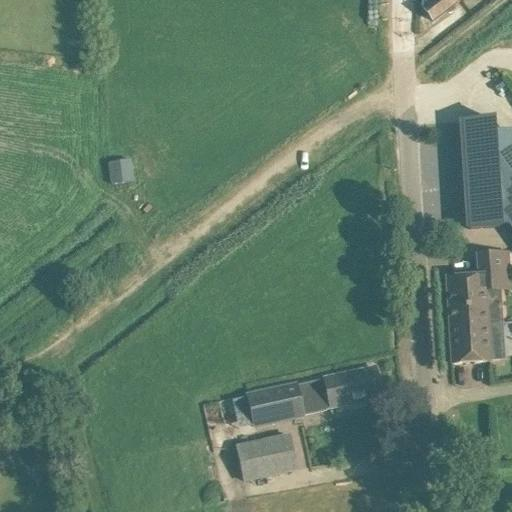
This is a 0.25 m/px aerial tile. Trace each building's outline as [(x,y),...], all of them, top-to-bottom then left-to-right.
[(422,0),(421,9),(431,23),(458,3),(462,8),(472,0),(422,0)] [(493,120),(461,122),(468,230),(500,228),(500,227),(508,226),(511,232),(511,145),(495,147),(493,120)] [(113,164),(116,184),(133,182),(130,162),(113,164)] [(509,292),(509,286),(507,253),(476,255),(478,276),(446,278),(449,327),(487,324),(485,295),(502,294),(502,292),(509,292)] [(498,344),(504,344),(503,323),(487,324),(449,327),(451,365),(489,362),(499,361),(498,344)] [(322,381),(328,409),(359,401),(379,398),(373,370),(354,374),(322,381)] [(325,412),(328,409),(322,381),(298,387),(297,383),(245,395),(253,430),(304,419),(304,417),(325,412)] [(237,449),(244,482),(295,470),(288,437),(237,449)]
